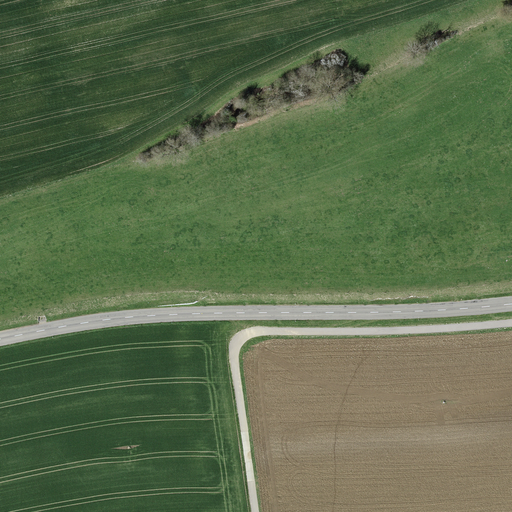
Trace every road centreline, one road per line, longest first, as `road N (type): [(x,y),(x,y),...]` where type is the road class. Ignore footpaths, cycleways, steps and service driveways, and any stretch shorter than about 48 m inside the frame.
road 1 (secondary): [(0,340),(159,315),(511,306)]
road 2 (track): [(511,321),(232,330),(258,511)]
